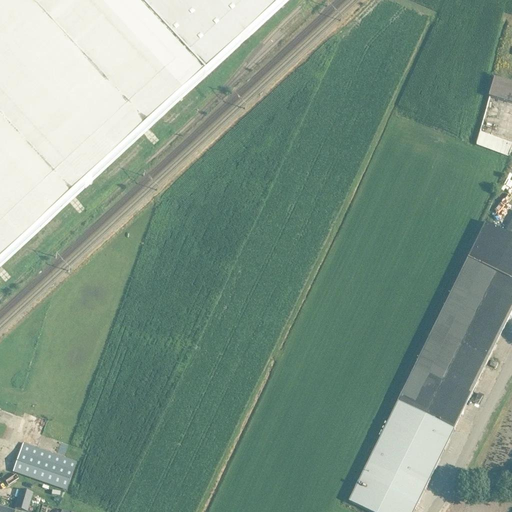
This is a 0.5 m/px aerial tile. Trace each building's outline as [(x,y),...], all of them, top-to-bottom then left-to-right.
[(0,0),(0,266),(203,80),(288,0),(0,0)] [(511,83),(495,79),(489,98),(511,104),(511,83)] [(511,236),(506,234),(486,224),(469,259),(511,279),(511,236)] [(487,295),(511,307),(511,279),(469,259),(448,301),(477,315),(487,295)] [(477,315),(505,328),(511,314),(511,307),(487,295),(477,315)] [(477,315),(448,301),(435,329),(491,357),(500,339),(472,326),(477,315)] [(472,326),(500,339),(505,328),(477,315),(472,326)] [(479,382),(491,357),(435,329),(422,354),(479,382)] [(414,371),(471,399),(479,382),(422,354),(414,371)] [(455,431),(471,399),(414,371),(398,403),(455,431)] [(455,431),(398,403),(388,423),(445,451),(455,431)] [(48,409),(46,417),(60,421),(62,412),(48,409)] [(43,448),(50,451),(59,424),(48,420),(45,430),(49,431),(43,448)] [(445,451),(388,423),(379,443),(435,471),(445,451)] [(435,471),(379,443),(369,463),(426,490),(435,471)] [(76,463),(63,459),(23,445),(13,472),(66,491),(76,463)] [(426,490),(369,463),(359,483),(416,510),(426,490)] [(415,511),(416,510),(359,483),(349,503),(368,511),(415,511)] [(21,491),(16,508),(28,511),(33,494),(21,491)]
